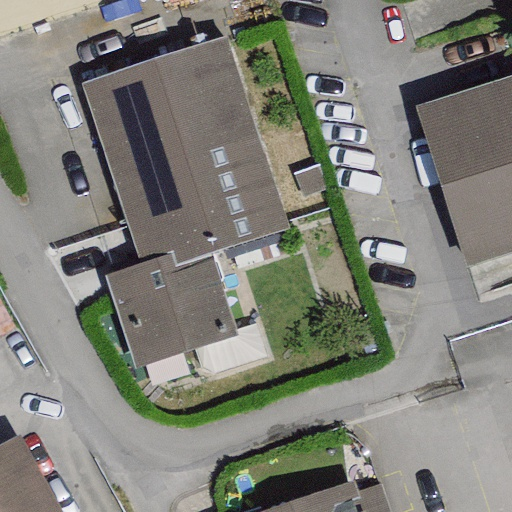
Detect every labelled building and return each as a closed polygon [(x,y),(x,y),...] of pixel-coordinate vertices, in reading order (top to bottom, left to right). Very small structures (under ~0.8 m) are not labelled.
[(225,36),(89,84),(157,276),(216,255),(293,227),(225,36)] [(479,265),(511,255),(511,79),(430,105),(479,265)] [(244,334),(216,255),(157,276),(118,290),(146,369),(244,334)] [(64,511),(26,443),(0,457),(0,511),(64,511)] [(390,511),(377,476),(275,511),(390,511)]
